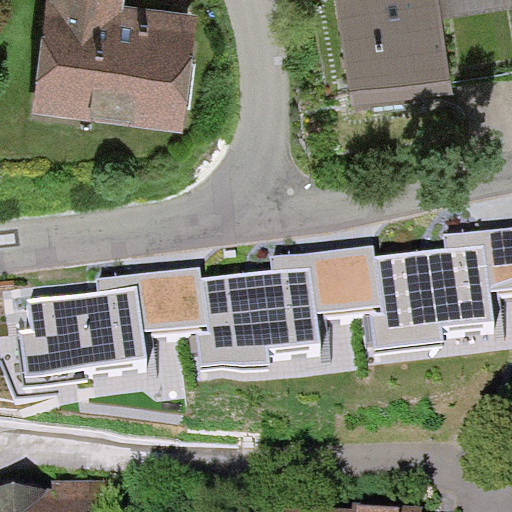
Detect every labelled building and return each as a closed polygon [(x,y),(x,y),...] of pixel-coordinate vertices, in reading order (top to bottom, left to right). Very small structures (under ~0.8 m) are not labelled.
[(45,0),(31,103),(184,125),(202,2),(190,0),(45,0)] [(511,0),(337,0),(353,91),(454,74),(444,10),(504,0),(511,0)] [(501,342),(496,304),(511,302),(511,242),(446,250),(448,264),(380,272),(387,326),(376,327),(380,357),(501,342)] [(325,360),(321,324),(377,318),(370,256),(269,267),(271,282),(204,290),(211,345),(199,347),(202,374),(325,360)] [(153,375),(149,342),(205,335),(197,275),(95,288),(97,301),(29,310),(33,343),(24,345),(30,390),(153,375)] [(0,511),(117,511),(117,487),(55,488),(55,496),(0,497),(0,511)]
